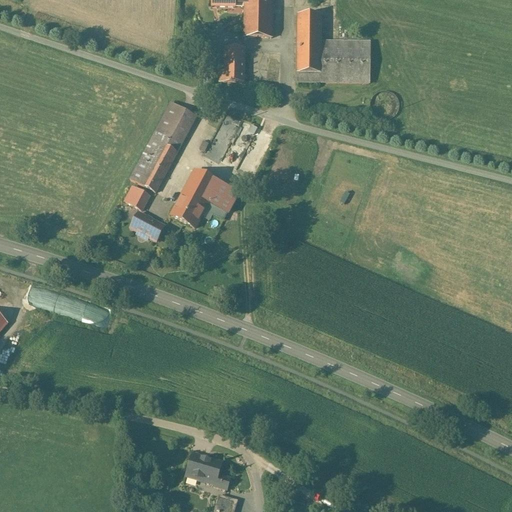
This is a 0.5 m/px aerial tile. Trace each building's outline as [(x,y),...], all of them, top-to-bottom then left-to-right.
[(211,0),(211,8),(235,8),(235,5),(245,5),(244,0),(211,0)] [(244,0),(245,5),(244,39),(271,39),(271,0),(244,0)] [(320,16),(298,16),(297,83),(319,84),(320,43),(320,16)] [(369,44),(320,43),(319,84),(369,84),(369,44)] [(244,50),(225,49),(224,72),(219,72),(219,83),(243,84),(244,50)] [(380,93),(379,93),(376,95),(375,95),(373,97),(372,98),(371,100),(370,102),(370,104),(369,106),(369,108),(370,110),(370,111),(371,113),(372,115),(373,117),(374,118),(376,119),(378,120),(380,121),(381,121),(383,121),(385,121),(387,121),(389,120),(391,120),(393,119),(394,117),(395,116),(397,114),(397,112),(398,111),(398,109),(399,107),(398,105),(398,103),(397,101),(396,99),(395,98),(394,96),(392,95),(391,94),(389,93),(387,93),(384,92),(380,93)] [(171,104),(129,181),(142,188),(164,147),(177,154),(196,118),(171,104)] [(177,154),(164,147),(142,188),(155,195),(177,154)] [(218,185),(194,172),(181,197),(206,210),(208,206),(218,185)] [(238,196),(218,185),(208,206),(215,210),(226,215),(228,216),(230,212),(238,196)] [(148,198),(132,190),(125,204),(141,213),(148,198)] [(206,210),(181,197),(170,217),(195,230),(201,218),(206,210)] [(213,215),(215,210),(208,206),(206,210),(201,218),(209,222),(213,215)] [(224,220),(226,215),(215,210),(213,215),(224,220)] [(163,229),(138,215),(130,230),(138,234),(137,236),(147,242),(148,240),(155,244),(163,229)] [(212,462),(192,456),(186,478),(204,483),(206,484),(212,462)] [(212,462),(206,484),(214,486),(215,486),(221,464),(212,462)] [(206,484),(204,483),(201,490),(212,493),(214,486),(206,484)] [(234,511),(237,502),(223,498),(218,511),(234,511)]
